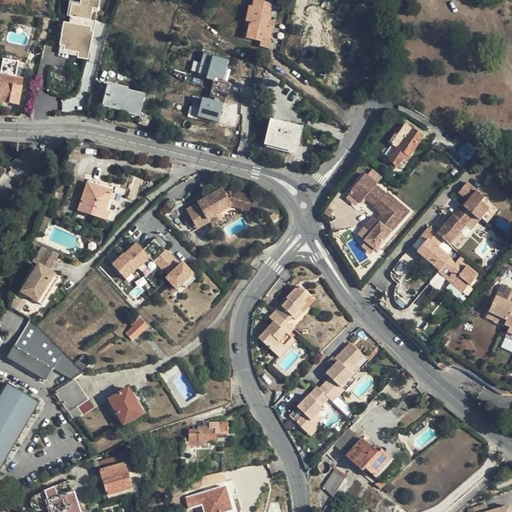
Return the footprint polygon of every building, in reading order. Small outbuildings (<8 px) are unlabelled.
[(62,23),(59,43),(64,43),(63,47),(78,50),(77,55),(88,56),(90,39),(88,39),(91,17),(89,16),(86,16),(87,4),(91,5),(96,6),(96,0),(69,0),(68,14),(69,14),(68,24),(62,23)] [(267,25),(268,17),(271,0),(250,0),(246,19),(250,20),(246,37),(262,41),(263,38),(269,40),(272,26),(267,25)] [(276,19),(268,17),(267,25),(272,26),(274,26),(276,19)] [(317,29),(302,25),(300,32),(315,36),(317,29)] [(271,40),(269,40),(263,38),(262,41),(261,46),(269,48),(271,40)] [(215,81),(212,90),(227,94),(230,84),(223,82),(229,61),(214,57),(215,54),(205,52),(199,73),(208,76),(207,79),(215,81)] [(127,62),(108,54),(104,62),(123,70),(127,62)] [(3,58),(1,70),(0,74),(22,78),(23,74),(25,63),(3,58)] [(259,76),(271,82),(273,77),(266,74),(266,72),(261,70),(259,76)] [(0,100),(17,104),(22,78),(0,74),(0,100)] [(271,82),(268,89),(275,92),(277,86),(271,82)] [(127,88),(110,84),(107,94),(109,95),(107,104),(119,107),(119,109),(137,114),(142,94),(127,90),(127,88)] [(227,94),(212,90),(209,100),(203,98),(200,109),(198,116),(216,121),(221,104),(224,105),(227,94)] [(189,114),(198,116),(200,109),(191,107),(189,114)] [(299,127),(273,121),(267,142),(293,149),(299,127)] [(398,149),(389,161),(397,166),(403,158),(405,155),(409,157),(422,137),(406,125),(392,145),(398,149)] [(395,170),(397,166),(389,161),(387,164),(395,170)] [(82,179),(71,175),(63,200),(74,204),(82,179)] [(377,185),(365,175),(349,194),(360,204),(365,199),(376,186),(377,185)] [(111,191),(87,183),(78,211),(79,211),(88,214),(106,219),(109,212),(105,210),(111,191)] [(485,199),(467,184),(459,194),(467,201),(469,202),(464,208),(474,217),(479,221),(481,219),(487,211),(489,209),(485,206),(482,203),(485,199)] [(386,195),(376,186),(365,199),(375,207),(386,195)] [(219,188),(183,209),(190,221),(201,214),(204,219),(228,204),(245,209),(249,195),(226,189),(221,192),(219,188)] [(402,207),(387,194),(386,195),(375,207),(374,208),(384,217),(379,223),(373,218),(365,228),(371,234),(365,242),(376,251),(391,234),(390,233),(396,226),(397,227),(408,214),(401,208),(402,207)] [(74,204),(63,200),(59,212),(70,216),(74,204)] [(464,208),(462,207),(437,235),(444,241),(449,246),(460,233),(458,232),(464,225),(465,226),(474,217),(464,208)] [(86,222),(88,214),(79,211),(76,218),(86,222)] [(493,216),(487,211),(481,219),(487,224),(493,216)] [(201,214),(190,221),(194,228),(204,219),(201,214)] [(465,226),(464,225),(458,232),(460,233),(462,235),(467,228),(465,226)] [(437,235),(429,228),(421,238),(426,242),(432,248),(425,256),(435,264),(433,266),(432,267),(439,273),(450,261),(451,260),(438,248),(444,241),(437,235)] [(137,245),(113,265),(126,279),(150,258),(154,262),(155,262),(169,276),(167,279),(177,289),(183,284),(192,275),(193,274),(183,264),(175,271),(172,268),(177,263),(155,240),(143,251),(137,245)] [(432,248),(426,242),(417,252),(433,266),(435,264),(425,256),(432,248)] [(45,253),(38,266),(46,271),(49,273),(58,258),(45,253)] [(455,266),(450,261),(439,273),(463,293),(470,284),(470,285),(477,275),(466,267),(458,261),(455,266)] [(42,304),(54,284),(43,277),(46,271),(38,266),(22,291),(42,304)] [(49,273),(46,271),(43,277),(54,284),(58,278),(49,273)] [(192,275),(183,284),(186,288),(195,279),(192,275)] [(500,284),(495,296),(500,298),(506,286),(500,284)] [(511,289),(506,286),(500,298),(495,296),(488,311),(506,319),(511,307),(511,305),(511,289)] [(297,321),(303,315),(300,312),(307,306),(305,303),(310,298),(301,289),(277,313),(289,324),(294,319),(297,321)] [(315,303),(310,298),(305,303),(307,306),(310,308),(315,303)] [(310,308),(307,306),(300,312),(303,315),(310,308)] [(503,325),(504,324),(506,319),(488,311),(485,317),(503,325)] [(282,346),(285,349),(294,340),(289,336),(295,330),(289,324),(277,313),(271,319),(275,324),(260,339),(275,354),(282,346)] [(138,316),(130,323),(133,327),(127,332),(134,339),(147,327),(138,316)] [(53,369),(72,380),(84,373),(82,371),(75,363),(38,326),(33,322),(31,320),(8,358),(46,380),(53,369)] [(301,336),(295,330),(289,336),(294,340),(295,342),(301,336)] [(511,351),(511,339),(504,338),(501,348),(511,351)] [(341,387),(353,375),(351,372),(357,365),(365,356),(351,343),(336,358),(339,360),(334,366),(327,372),(331,377),(341,387)] [(287,351),(285,349),(282,346),(275,354),(280,359),(287,351)] [(439,365),(446,358),(438,350),(431,358),(439,365)] [(83,355),(75,363),(82,371),(90,363),(83,355)] [(329,361),(334,366),(339,360),(336,358),(334,356),(329,361)] [(451,362),(446,358),(439,365),(444,369),(449,365),(451,362)] [(359,368),(357,365),(351,372),(353,375),(359,368)] [(344,389),(341,387),(331,377),(326,382),(339,394),(344,389)] [(77,407),(88,400),(75,380),(56,392),(75,420),(82,415),(77,407)] [(314,420),(320,414),(326,408),(324,405),(331,397),(334,400),(339,394),(326,382),(321,387),(319,386),(300,406),(306,412),(298,420),(308,430),(316,422),(314,420)] [(0,394),(0,468),(39,403),(7,384),(0,394)] [(129,390),(111,400),(124,424),(142,414),(129,390)] [(93,407),(88,400),(77,407),(82,415),(93,407)] [(323,418),(320,414),(314,420),(316,422),(308,430),(312,434),(321,425),(319,423),(323,418)] [(210,429),(206,428),(205,440),(208,440),(214,440),(215,433),(227,434),(227,424),(224,424),(225,419),(211,419),(210,423),(210,429)] [(362,427),(356,422),(349,429),(355,435),(362,427)] [(192,431),(191,446),(201,446),(201,440),(205,440),(206,428),(204,428),(200,428),(194,427),(194,431),(192,431)] [(360,440),(355,435),(349,429),(326,452),(335,461),(344,452),(346,454),(360,440)] [(148,435),(138,438),(139,446),(145,445),(147,444),(148,435)] [(378,453),(373,448),(362,438),(360,440),(346,454),(363,470),(366,467),(376,476),(391,459),(381,450),(378,453)] [(145,447),(145,445),(139,446),(140,457),(146,456),(146,455),(152,454),(151,447),(145,447)] [(123,456),(99,462),(108,495),(132,489),(123,456)] [(351,482),(333,470),(323,486),(332,496),(327,506),(333,510),(351,482)] [(223,472),(202,477),(197,478),(198,487),(224,482),(223,472)] [(80,511),(70,479),(34,495),(31,499),(31,504),(32,507),(34,509),(36,510),(39,510),(49,506),(50,511),(80,511)] [(228,511),(233,510),(226,487),(186,498),(189,509),(203,505),(205,511),(228,511)] [(486,503),(466,508),(467,511),(510,511),(509,504),(488,511),(486,503)]
